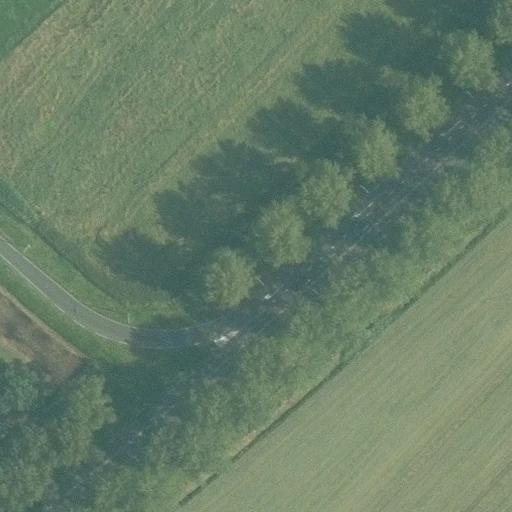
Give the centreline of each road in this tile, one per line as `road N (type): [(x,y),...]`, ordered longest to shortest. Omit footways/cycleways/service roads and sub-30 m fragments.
road 1 (primary): [(33,511),(284,310)]
road 2 (primary): [(284,310),(184,338),(90,327),(0,245)]
road 3 (primary): [(284,310),(511,97)]
